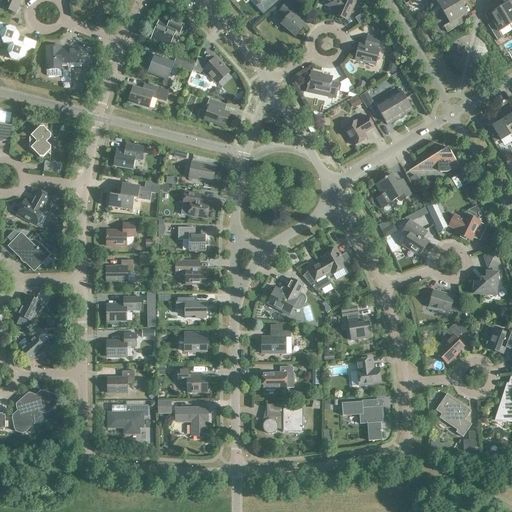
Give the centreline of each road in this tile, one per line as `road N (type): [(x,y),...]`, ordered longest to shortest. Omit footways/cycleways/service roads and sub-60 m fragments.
road 1 (residential): [(235,475),(97,464),(83,451),(82,380)]
road 2 (residential): [(334,186),(511,81)]
road 3 (residential): [(236,298),(235,475)]
road 4 (residential): [(407,449),(380,460),(235,475)]
road 5 (residential): [(84,189),(121,44)]
road 6 (residential): [(275,95),(255,123),(235,231)]
